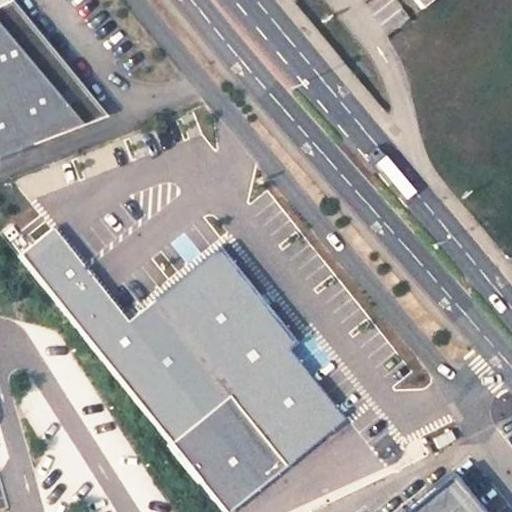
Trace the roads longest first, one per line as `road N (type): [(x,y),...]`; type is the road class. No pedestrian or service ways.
road 1 (primary): [(199,0),(511,368)]
road 2 (primary): [(511,316),(246,0)]
road 3 (unknown): [(0,174),(136,121),(197,86)]
road 4 (unknown): [(330,511),(492,434)]
